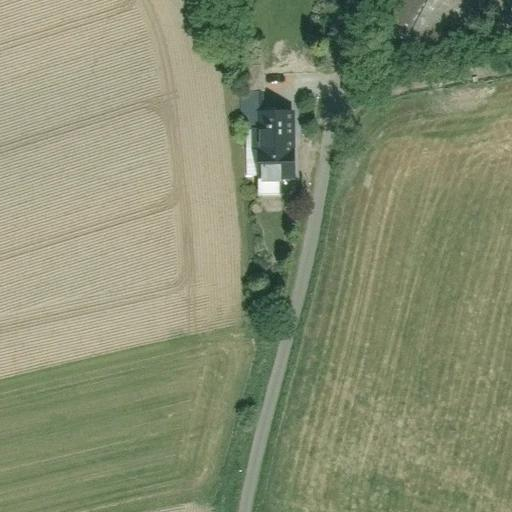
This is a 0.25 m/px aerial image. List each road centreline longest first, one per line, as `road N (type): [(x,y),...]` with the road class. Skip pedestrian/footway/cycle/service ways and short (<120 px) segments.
road 1 (residential): [(261,511),(354,0)]
road 2 (unknown): [(335,106),(511,83)]
